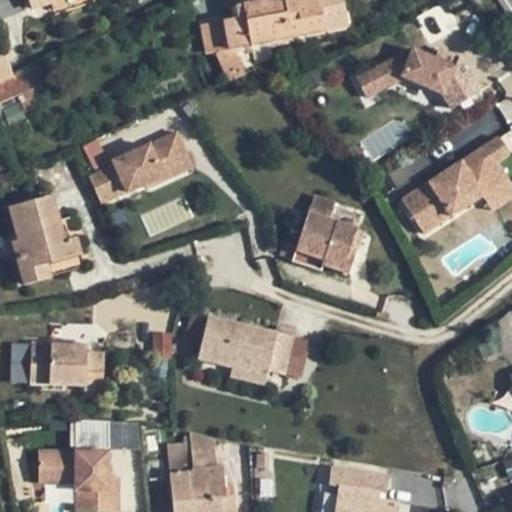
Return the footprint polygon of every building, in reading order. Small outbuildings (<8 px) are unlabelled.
[(27,0),(31,11),(52,4),(51,1),(54,0),(27,0)] [(322,17),(318,0),(264,0),(244,4),(246,17),(224,21),(229,50),(233,49),(302,35),(299,21),(322,17)] [(216,53),(229,50),(224,21),(201,26),(206,54),(216,53)] [(245,76),(233,49),(229,50),(216,53),(229,82),(245,76)] [(421,52),(356,86),(368,106),(407,83),(421,52)] [(460,69),(421,52),(407,83),(446,101),(460,69)] [(0,55),(0,82),(14,76),(6,54),(0,55)] [(0,103),(51,81),(44,64),(14,76),(0,82),(0,103)] [(148,148),(161,186),(195,173),(179,136),(148,148)] [(459,169),(483,206),(493,218),(511,204),(511,186),(498,167),(508,161),(498,144),(459,169)] [(111,174),(124,201),(161,186),(148,148),(107,165),(111,174)] [(404,202),(426,240),(483,206),(459,169),(404,202)] [(111,174),(90,182),(102,210),(124,201),(111,174)] [(52,196),(8,208),(18,240),(12,242),(24,285),(50,278),(46,265),(80,255),(76,238),(64,241),(52,196)] [(351,249),(357,229),(307,213),(295,252),(323,261),(321,265),(348,274),(356,251),(351,249)] [(84,269),(80,255),(46,265),(50,278),(84,269)] [(283,286),(291,262),(270,255),(262,278),(283,286)] [(295,331),(276,327),(274,332),(208,316),(197,314),(192,337),(202,340),(197,360),(232,368),(266,376),(267,372),(284,376),(293,336),(295,331)] [(153,334),(152,359),(172,360),(171,334),(153,334)] [(293,336),(284,376),(302,379),(311,340),(293,336)] [(31,343),(31,361),(50,361),(50,344),(31,343)] [(84,391),(102,392),(104,352),(87,352),(87,345),(50,344),(50,361),(31,361),(29,385),(84,387),(84,391)] [(264,386),(266,376),(232,368),(229,378),(264,386)] [(167,452),(173,511),(235,511),(234,497),(226,497),(223,466),(217,467),(214,438),(189,433),(190,442),(191,450),(167,452)] [(167,445),(167,452),(191,450),(190,442),(167,445)] [(122,511),(115,451),(37,448),(37,486),(73,487),(75,511),(122,511)] [(268,469),(269,454),(257,454),(257,469),(268,469)] [(338,494),(342,469),(330,467),(326,493),(338,494)] [(396,511),(398,503),(385,501),(389,476),(342,469),(338,494),(335,511),(396,511)]
